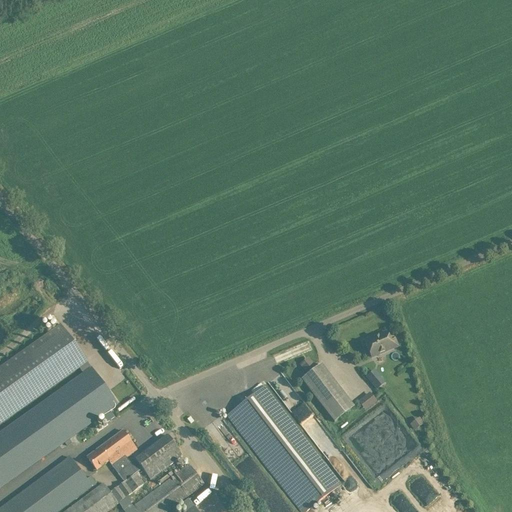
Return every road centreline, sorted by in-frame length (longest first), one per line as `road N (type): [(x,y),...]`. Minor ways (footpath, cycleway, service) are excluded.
road 1 (unclassified): [(155,394),(511,243)]
road 2 (unclassified): [(155,394),(0,199)]
road 3 (unclassified): [(249,511),(155,394)]
